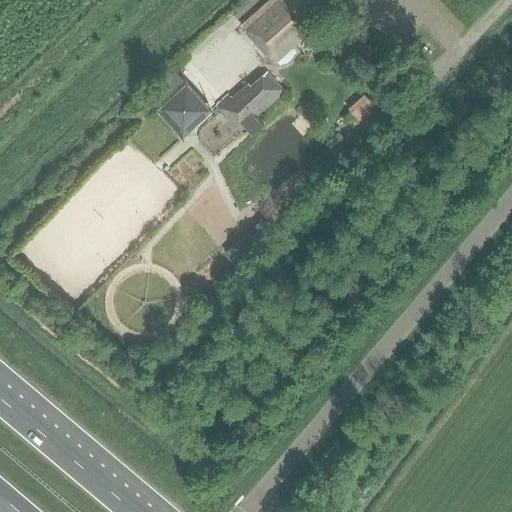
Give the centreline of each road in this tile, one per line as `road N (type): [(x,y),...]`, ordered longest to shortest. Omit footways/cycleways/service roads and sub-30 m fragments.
road 1 (unclassified): [(243,511),(511,198)]
road 2 (motorway): [(135,511),(0,398)]
